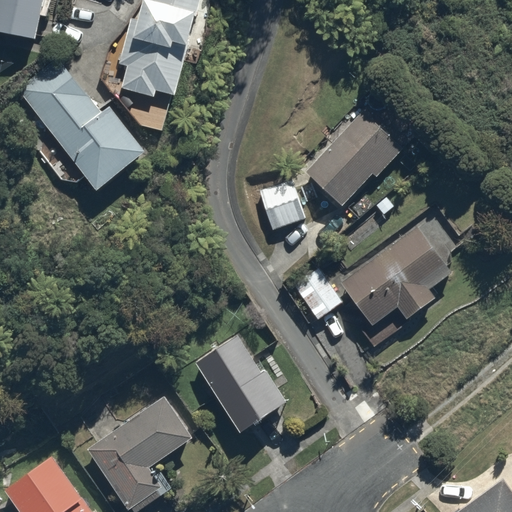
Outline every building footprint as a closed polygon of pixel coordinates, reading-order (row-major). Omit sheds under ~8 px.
[(52,0),(0,0),(0,33),(47,40),(52,0)] [(210,0),(148,0),(144,21),(129,18),(119,65),(131,68),(126,91),(188,105),(210,0)] [(69,48),(18,87),(101,194),(151,154),(69,48)] [(381,93),(304,170),(344,210),(421,134),(381,93)] [(292,177),(259,189),(276,232),(308,220),(292,177)] [(416,227),(339,287),(349,300),(367,324),(360,329),(374,346),(441,295),(435,287),(453,274),(416,227)] [(315,256),(283,281),(317,325),(349,300),(339,287),(315,256)] [(244,330),(195,365),(245,434),(293,400),(244,330)] [(167,396),(91,449),(135,511),(137,511),(169,489),(152,466),(195,435),(167,396)] [(100,511),(53,451),(5,488),(23,511),(100,511)] [(511,511),(511,491),(505,482),(462,511),(511,511)]
